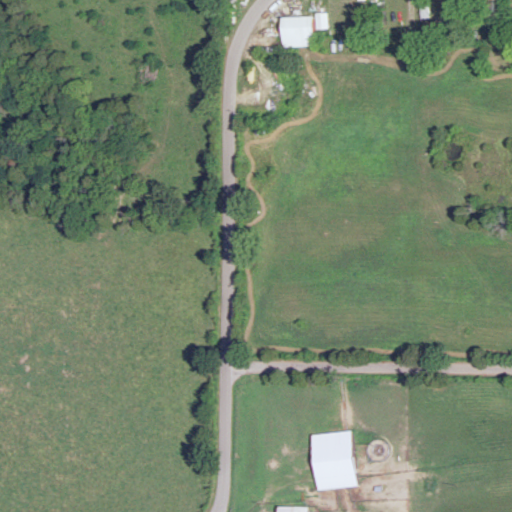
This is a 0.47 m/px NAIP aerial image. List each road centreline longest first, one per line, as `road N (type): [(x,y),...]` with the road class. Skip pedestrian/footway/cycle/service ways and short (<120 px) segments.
road 1 (residential): [(218,511),(240,391),(229,309),(230,159),(254,34),(285,0)]
road 2 (residential): [(511,390),(240,391)]
